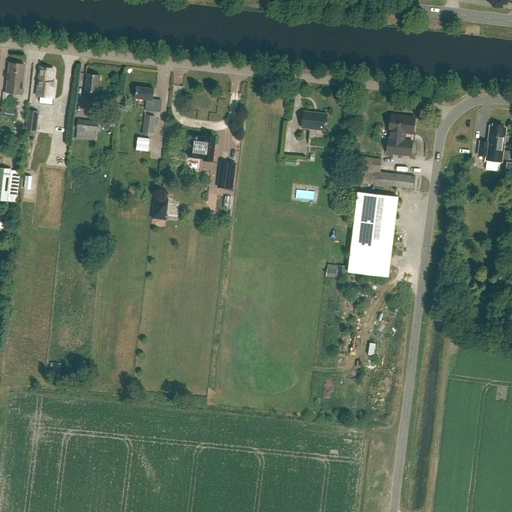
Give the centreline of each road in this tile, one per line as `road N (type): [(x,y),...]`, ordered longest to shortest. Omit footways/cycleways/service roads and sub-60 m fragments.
road 1 (unclassified): [(447,121),(410,91),(0,42)]
road 2 (unclassified): [(393,511),(447,121)]
road 3 (tertiary): [(511,21),(316,0)]
